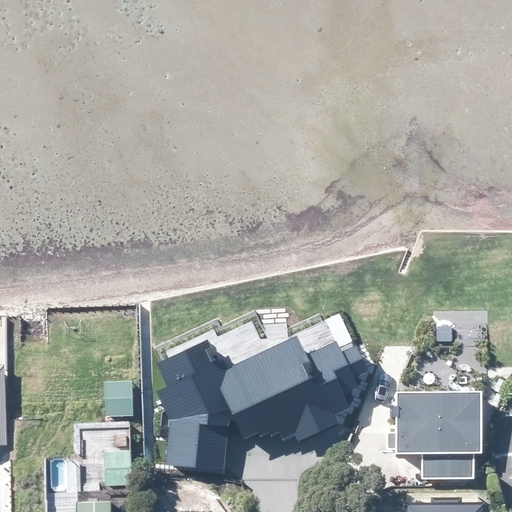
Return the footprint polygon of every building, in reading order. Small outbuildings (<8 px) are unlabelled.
[(168,410),(158,479),(198,485),(200,475),(214,477),(216,467),(223,468),(228,435),(236,445),(264,432),(267,438),(277,433),(280,439),(290,434),(294,443),(329,426),(325,419),(354,405),(347,390),(361,383),(356,374),(366,369),(356,348),(343,355),(338,344),(310,357),(298,331),(231,364),(215,333),(158,361),(169,383),(159,393),(168,410)] [(0,443),(10,443),(8,365),(0,365),(0,443)] [(109,382),(109,417),(136,417),(136,382),(109,382)] [(399,391),(397,450),(425,451),(424,477),(477,479),(478,452),(485,452),(487,394),(399,391)] [(133,483),(132,448),(106,449),(108,484),(133,483)] [(484,511),(484,498),(406,500),(406,511),(484,511)] [(79,500),(78,511),(118,511),(119,502),(79,500)]
